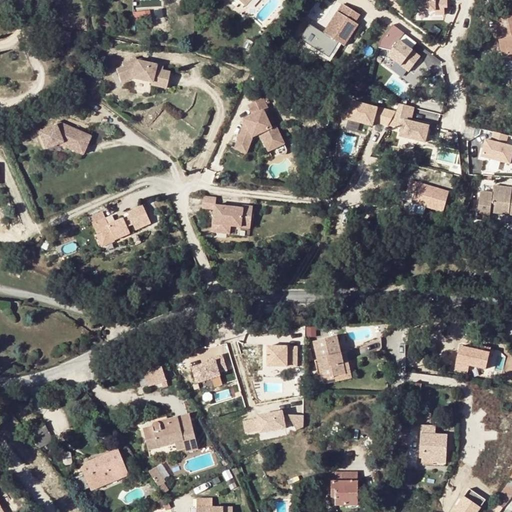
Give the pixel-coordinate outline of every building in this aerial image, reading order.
[(416,0),(417,11),(436,11),(436,15),(445,14),(445,7),(448,7),(447,0),(416,0)] [(345,47),(350,38),(347,36),(355,23),(360,15),(342,4),(325,33),(345,47)] [(511,17),(496,21),(504,57),(511,54),(511,17)] [(359,25),(355,23),(347,36),(350,38),(359,25)] [(392,26),(380,41),(378,49),(390,52),(387,57),(408,73),(419,59),(398,42),(404,35),(392,26)] [(71,33),(52,31),(51,40),(69,43),(71,33)] [(125,64),(118,66),(122,79),(133,76),(152,81),(151,83),(165,87),(170,72),(162,69),(155,67),(156,64),(140,58),(139,55),(124,59),(125,64)] [(264,99),(249,105),(254,116),(244,120),(245,123),(237,145),(248,149),(253,138),(261,135),(265,133),(271,145),(283,140),(276,126),(271,128),(264,112),(268,110),(264,99)] [(399,108),(387,130),(400,133),(398,141),(423,147),(427,131),(409,126),(413,112),(399,108)] [(55,126),(37,132),(44,148),(57,144),(81,155),(90,136),(57,122),(55,126)] [(484,140),(480,157),(508,164),(511,150),(511,147),(504,145),(506,135),(493,132),(490,142),(484,140)] [(265,133),(261,135),(269,153),(285,145),(283,140),(271,145),(265,133)] [(237,145),(235,150),(247,154),(248,149),(237,145)] [(448,191),(409,181),(406,192),(413,194),(410,204),(420,206),(443,213),(448,191)] [(508,209),(508,214),(511,214),(511,191),(511,187),(511,186),(492,185),(492,192),(490,207),(508,209)] [(492,192),(479,191),(476,219),(489,220),(490,212),(490,207),(492,192)] [(216,199),(204,198),(202,209),(214,210),(213,226),(230,228),(250,230),(253,208),(243,207),(242,210),(216,206),(216,199)] [(408,213),(418,215),(420,206),(410,204),(408,213)] [(109,235),(112,241),(128,234),(125,228),(131,225),(133,230),(149,223),(142,206),(126,213),(127,216),(128,218),(122,221),(121,218),(106,225),(103,219),(90,224),(95,235),(100,233),(102,239),(109,235)] [(230,228),(213,226),(211,233),(229,236),(230,228)] [(100,247),(112,241),(109,235),(102,239),(100,233),(95,235),(100,247)] [(337,337),(315,342),(323,379),(345,374),(343,363),(348,362),(346,352),(341,353),(337,337)] [(490,353),(460,346),(454,370),(467,373),(469,366),(487,370),(490,353)] [(266,347),(265,366),(295,368),(296,348),(266,347)] [(209,362),(192,366),(197,381),(220,375),(219,371),(227,369),(222,353),(213,356),(215,360),(209,362)] [(162,367),(146,372),(150,386),(160,383),(161,388),(168,386),(162,367)] [(421,384),(413,383),(412,390),(420,391),(421,384)] [(286,428),(282,411),(258,417),(259,419),(244,423),(246,435),(261,431),(262,433),(286,428)] [(304,415),(289,414),(297,430),(304,426),(304,415)] [(153,427),(144,429),(147,441),(156,439),(158,447),(176,443),(178,450),(186,449),(186,452),(198,450),(189,415),(160,423),(158,422),(156,422),(154,423),(153,424),(153,426),(153,427)] [(32,430),(36,438),(48,432),(44,424),(32,430)] [(424,445),(423,458),(446,459),(447,435),(436,434),(436,426),(421,426),(420,445),(424,445)] [(52,441),(48,432),(36,438),(40,447),(52,441)] [(156,439),(147,441),(148,450),(158,447),(156,439)] [(81,464),(83,468),(120,453),(118,449),(81,464)] [(120,453),(83,468),(85,475),(91,488),(128,472),(120,453)] [(331,455),(323,455),(323,463),(325,464),(331,463),(331,455)] [(129,476),(128,472),(91,488),(92,491),(129,476)] [(357,472),(332,472),(332,490),(336,490),(336,498),(336,505),(357,505),(357,472)] [(85,475),(74,479),(79,493),(91,488),(85,475)] [(178,479),(171,481),(172,488),(180,486),(178,479)] [(502,494),(510,499),(511,495),(511,482),(510,482),(502,494)] [(510,499),(502,494),(497,501),(504,507),(510,499)] [(197,511),(232,511),(233,507),(213,506),(213,498),(198,498),(197,511)] [(490,511),(491,511),(500,511),(504,507),(497,501),(494,505),(490,511)]
